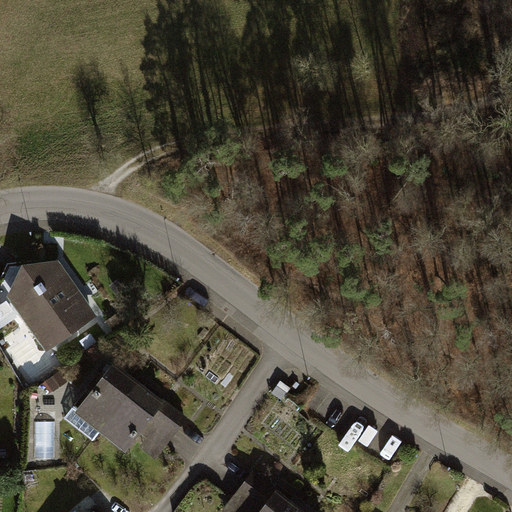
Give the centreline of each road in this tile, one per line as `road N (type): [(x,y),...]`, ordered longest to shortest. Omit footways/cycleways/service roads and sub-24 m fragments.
road 1 (residential): [(511,470),(164,242),(74,204),(0,209)]
road 2 (track): [(95,211),(138,169),(194,147),(511,95)]
